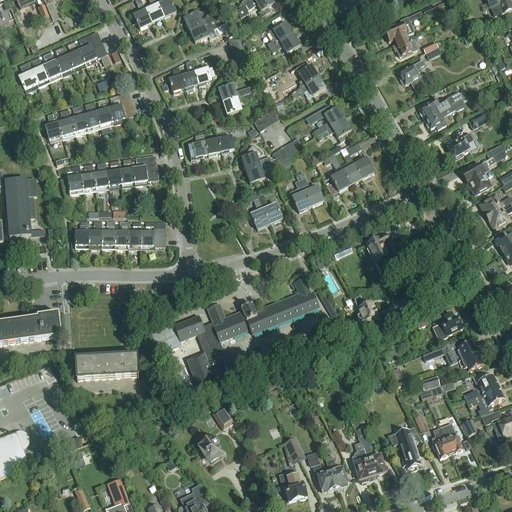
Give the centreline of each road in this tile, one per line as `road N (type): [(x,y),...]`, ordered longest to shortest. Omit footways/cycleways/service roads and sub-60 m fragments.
road 1 (residential): [(191,276),(166,130),(101,0)]
road 2 (residential): [(191,276),(291,248),(422,187)]
road 3 (residential): [(422,187),(310,0)]
road 4 (residential): [(0,280),(191,276)]
road 5 (residential): [(511,340),(422,187)]
